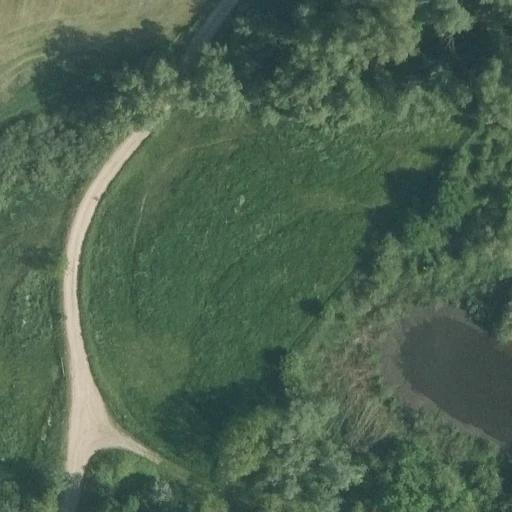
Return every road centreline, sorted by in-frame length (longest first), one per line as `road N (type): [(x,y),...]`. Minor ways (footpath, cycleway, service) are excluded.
road 1 (unclassified): [(64,511),(84,427),(70,270),(86,216),(234,0)]
road 2 (track): [(311,511),(185,483),(112,436),(86,389)]
